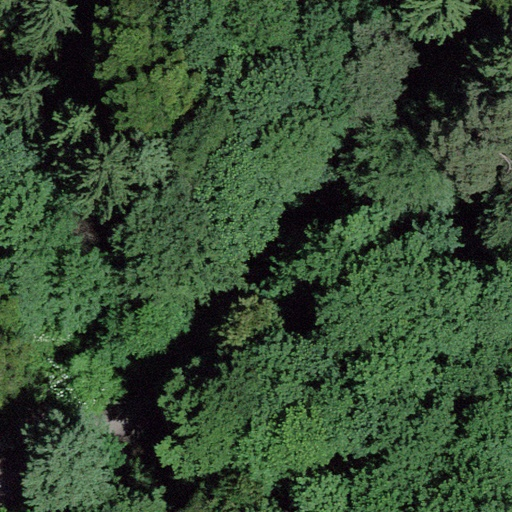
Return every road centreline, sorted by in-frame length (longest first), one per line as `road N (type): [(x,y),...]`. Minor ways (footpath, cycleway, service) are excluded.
road 1 (track): [(9,511),(228,355),(475,161),(511,142)]
road 2 (track): [(228,355),(154,511)]
